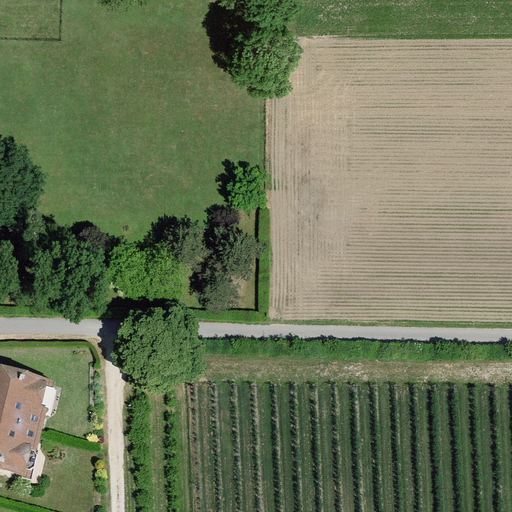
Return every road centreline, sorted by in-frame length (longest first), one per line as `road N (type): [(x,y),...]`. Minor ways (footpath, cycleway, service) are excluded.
road 1 (residential): [(118,333),(511,333)]
road 2 (residential): [(122,511),(118,333)]
